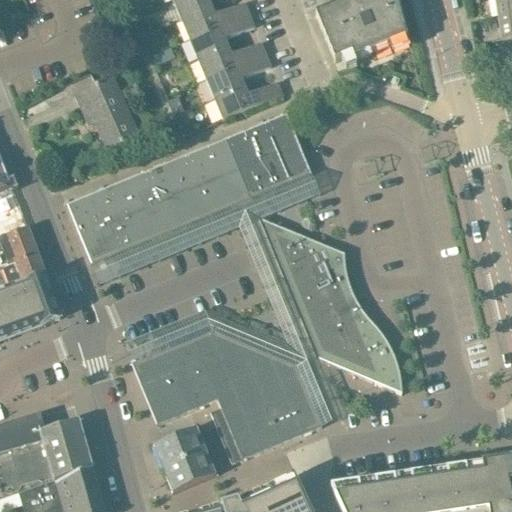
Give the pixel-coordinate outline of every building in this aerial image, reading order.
[(211,11),(208,3),(215,0),(182,0),(173,4),(181,23),(211,11)] [(407,41),(396,0),(362,0),(316,19),(335,65),(342,62),(353,58),(354,63),(391,47),(407,41)] [(511,19),(511,0),(494,0),(497,21),(511,19)] [(249,19),(245,7),(215,20),(211,11),(181,23),(189,43),(249,19)] [(228,51),(224,43),(254,31),(249,19),(189,43),(197,64),(228,51)] [(511,41),(511,19),(497,21),(501,43),(511,41)] [(409,48),(407,41),(391,47),(393,54),(409,48)] [(266,59),(261,47),(231,59),(228,51),(197,64),(206,84),(266,59)] [(159,56),(148,61),(152,70),(163,65),(159,56)] [(357,69),(354,63),(353,58),(342,62),(346,74),(357,69)] [(270,71),(271,71),(266,59),(206,84),(213,103),(244,91),(241,83),(270,71)] [(137,140),(123,110),(119,112),(106,84),(77,97),(90,127),(96,124),(108,153),(137,140)] [(282,100),(281,98),(282,98),(277,87),(247,99),(244,91),(213,103),(214,106),(223,124),(282,100)] [(311,179),(286,118),(266,126),(291,187),(311,179)] [(291,187),(266,126),(246,135),(271,195),(291,187)] [(271,195),(246,135),(226,143),(251,203),(271,195)] [(251,203),(226,143),(206,151),(231,212),(251,203)] [(231,212),(206,151),(186,159),(211,220),(231,212)] [(211,220),(186,159),(166,167),(191,228),(211,220)] [(12,194),(0,163),(0,240),(26,231),(12,194)] [(191,228),(166,167),(147,175),(171,236),(191,228)] [(171,236),(147,175),(127,184),(151,244),(171,236)] [(151,244),(127,184),(107,192),(132,252),(151,244)] [(132,252),(107,192),(87,200),(112,261),(132,252)] [(112,261),(87,200),(66,208),(91,269),(112,261)] [(344,258),(259,223),(317,363),(401,398),(402,398),(399,376),(392,355),(380,337),(366,319),(354,301),(347,281),(344,258)] [(26,232),(26,231),(0,240),(0,252),(1,252),(6,267),(12,264),(13,267),(37,258),(27,232),(26,232)] [(45,277),(37,258),(13,267),(14,268),(2,272),(9,289),(10,289),(11,290),(45,277)] [(0,343),(59,322),(44,279),(0,295),(0,343)] [(212,335),(132,368),(157,429),(217,404),(220,412),(241,464),(322,431),(297,371),(212,335)] [(220,412),(209,416),(231,468),(241,464),(220,412)] [(44,434),(40,418),(19,424),(19,425),(0,430),(0,503),(22,495),(22,496),(90,471),(92,471),(91,469),(79,426),(79,424),(44,434)] [(163,445),(152,450),(171,497),(214,479),(213,475),(195,432),(163,445)] [(511,511),(511,465),(331,492),(339,511),(511,511)] [(91,472),(90,471),(22,496),(27,511),(40,507),(41,511),(102,511),(102,510),(103,510),(102,509),(101,509),(98,499),(99,498),(99,497),(98,497),(95,486),(96,486),(96,485),(94,485),(91,475),(92,474),(91,472)] [(308,511),(299,492),(294,480),(235,506),(213,511),(308,511)]
